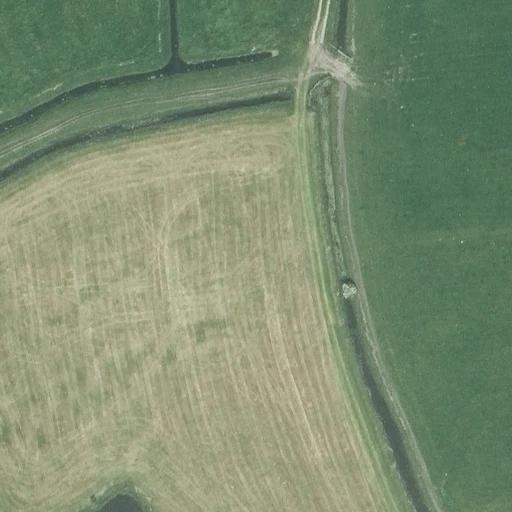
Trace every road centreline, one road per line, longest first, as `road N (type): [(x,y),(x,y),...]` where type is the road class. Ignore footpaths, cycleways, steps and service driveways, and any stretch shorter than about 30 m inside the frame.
road 1 (track): [(323,0),(301,109),(337,335),(408,511)]
road 2 (track): [(0,154),(72,119),(148,96),(310,67)]
